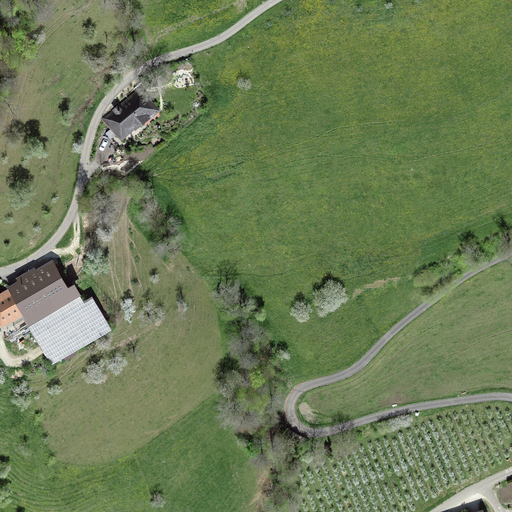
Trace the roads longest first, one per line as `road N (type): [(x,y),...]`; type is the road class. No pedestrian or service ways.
road 1 (track): [(511,397),(435,403),(311,431),(290,409),(301,388),(352,370),(455,283),(511,254)]
road 2 (residential): [(0,271),(26,262),(60,233),(91,130),(112,92),(155,62),(220,40),(275,0)]
